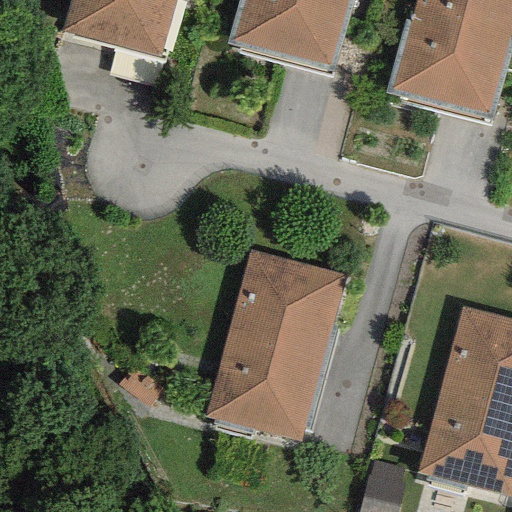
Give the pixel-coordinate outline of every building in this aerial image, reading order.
[(172,0),(68,0),(60,33),(157,59),(172,0)] [(351,0),(239,0),(228,36),(330,68),(351,0)] [(511,22),(511,0),(414,0),(384,97),(480,127),(511,22)] [(338,279),(244,255),(202,419),(297,443),(338,279)] [(511,483),(511,325),(460,311),(411,480),(505,507),(511,483)]
